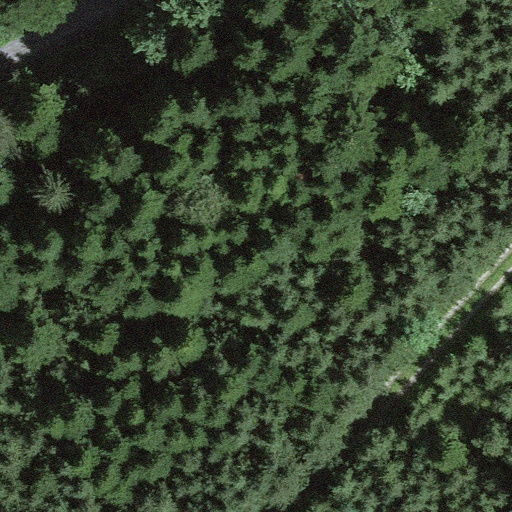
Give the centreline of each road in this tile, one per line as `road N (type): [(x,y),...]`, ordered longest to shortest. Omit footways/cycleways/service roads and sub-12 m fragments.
road 1 (track): [(288,511),(511,253)]
road 2 (track): [(0,67),(123,0)]
